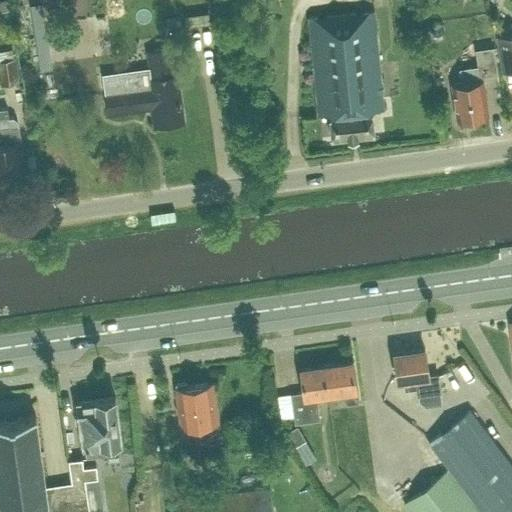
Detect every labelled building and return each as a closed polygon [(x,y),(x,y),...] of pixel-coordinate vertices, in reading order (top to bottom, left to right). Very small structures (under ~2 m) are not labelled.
[(371,107),(382,106),(373,9),(308,16),(317,113),(329,112),(331,136),(373,132),(371,107)] [(511,31),(497,34),(503,70),(511,68),(511,31)] [(479,75),(497,72),(493,45),(475,48),(477,64),(459,67),(461,81),(452,82),(458,118),(487,113),(482,78),(480,78),(479,75)] [(171,74),(168,53),(167,47),(146,50),(151,85),(106,92),(108,111),(154,104),(157,123),(183,119),(176,73),(171,74)] [(15,57),(0,59),(0,83),(0,84),(19,81),(15,57)] [(123,85),(148,83),(147,69),(122,70),(123,85)] [(79,95),(76,76),(39,82),(46,122),(67,118),(63,98),(79,95)] [(19,156),(22,156),(17,123),(0,125),(0,172),(21,169),(19,156)] [(417,392),(439,389),(436,372),(428,373),(424,347),(393,351),(397,378),(404,377),(405,387),(416,385),(417,392)] [(351,359),(322,363),(326,391),(343,389),(345,402),(358,400),(356,387),(355,387),(351,359)] [(318,417),(315,393),(326,391),(322,363),(299,367),(303,390),(290,392),(294,421),(318,417)] [(206,439),(219,438),(211,380),(176,385),(181,425),(203,422),(206,439)] [(102,441),(120,438),(115,394),(76,399),(80,430),(81,430),(83,443),(84,443),(86,452),(103,450),(102,441)] [(428,439),(449,467),(483,511),(509,511),(511,510),(511,464),(469,408),(428,439)] [(0,507),(0,511),(89,511),(85,481),(71,483),(74,502),(48,506),(35,414),(0,419),(0,507)] [(309,437),(300,439),(305,458),(313,455),(309,437)] [(84,477),(96,475),(95,463),(82,465),(81,456),(68,458),(71,480),(71,483),(85,481),(84,477)] [(483,511),(449,467),(404,501),(412,511),(483,511)] [(272,511),(270,487),(168,499),(169,511),(272,511)]
